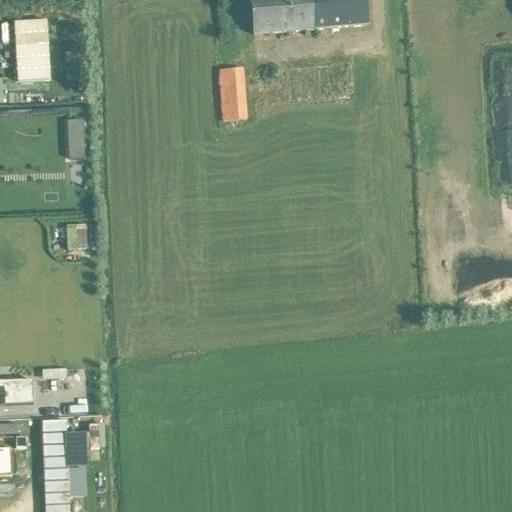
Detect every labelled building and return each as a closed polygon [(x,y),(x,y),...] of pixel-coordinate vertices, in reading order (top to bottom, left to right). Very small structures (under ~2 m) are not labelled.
[(367,26),(365,7),(364,0),(250,0),(253,35),(367,26)] [(84,4),(57,6),(58,22),(85,21),(84,4)] [(222,122),(246,120),(242,69),(218,71),(222,122)] [(83,137),(83,121),(67,122),(68,138),(83,137)] [(55,215),(53,146),(24,147),(27,216),(55,215)] [(0,231),(18,231),(18,219),(0,219),(0,231)] [(68,293),(69,325),(94,325),(93,293),(68,293)] [(24,380),(66,378),(65,329),(22,330),(24,380)] [(0,406),(33,405),(32,381),(0,382),(0,406)] [(66,422),(42,423),(45,511),(69,511),(69,499),(68,470),(66,422)] [(0,465),(6,465),(5,459),(10,459),(9,439),(0,439),(0,465)]
